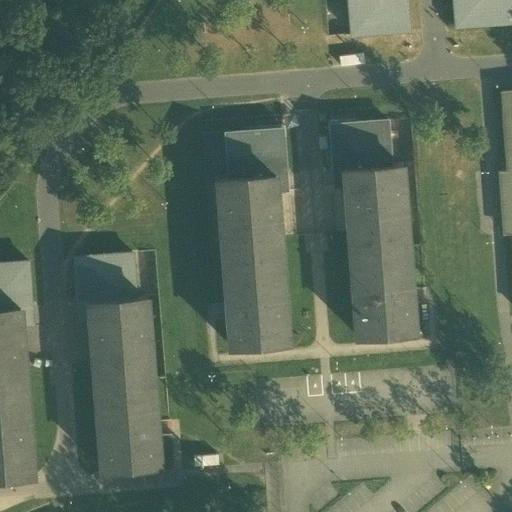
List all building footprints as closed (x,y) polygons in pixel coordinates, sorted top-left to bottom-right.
[(348,0),(351,34),(409,29),(406,0),(348,0)] [(511,8),(511,0),(453,0),(456,26),(511,21),(511,8)] [(511,90),(501,92),(511,227),(511,90)] [(388,119),(330,124),(334,170),(344,169),(391,165),(388,119)] [(283,127),(226,132),(229,177),(275,174),(276,174),(287,174),(283,127)] [(391,165),(344,169),(357,336),(415,332),(402,164),(391,165)] [(229,177),(218,178),(231,346),(288,341),(276,174),(275,174),(229,177)] [(132,252),(75,256),(78,303),(89,302),(89,301),(136,298),(132,252)] [(28,260),(0,262),(0,307),(21,306),(21,307),(32,306),(28,260)] [(136,298),(89,301),(89,302),(102,469),(160,464),(147,297),(136,298)] [(0,307),(0,476),(33,474),(21,307),(21,306),(0,307)]
